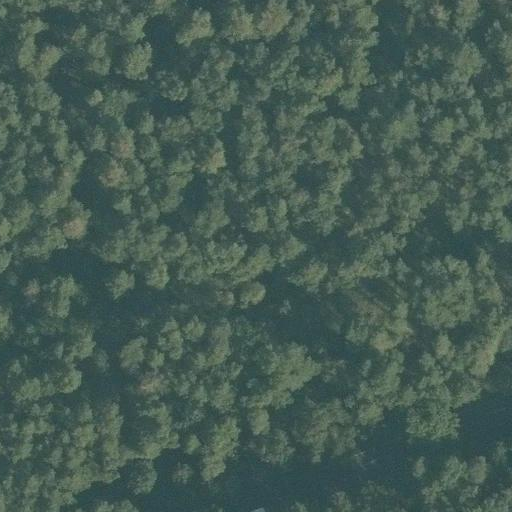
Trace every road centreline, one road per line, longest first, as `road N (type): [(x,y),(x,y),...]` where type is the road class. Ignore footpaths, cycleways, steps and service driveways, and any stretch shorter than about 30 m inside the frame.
road 1 (track): [(131,511),(38,0)]
road 2 (secondary): [(250,511),(511,409)]
